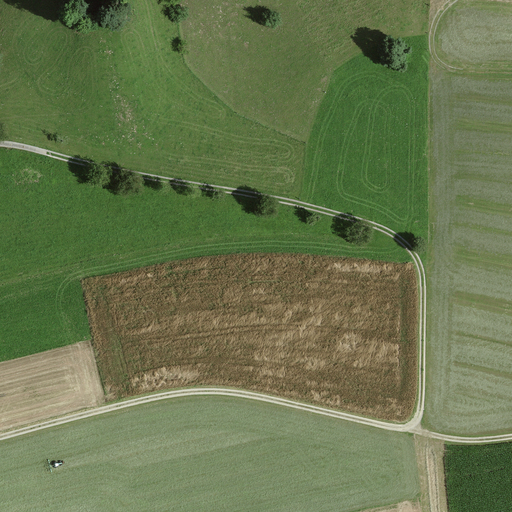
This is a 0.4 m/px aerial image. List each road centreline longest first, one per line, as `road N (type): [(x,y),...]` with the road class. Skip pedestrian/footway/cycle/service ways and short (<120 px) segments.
road 1 (track): [(407,432),(422,411),(424,288),(414,254),(397,237),(311,207),(0,145)]
road 2 (track): [(407,432),(200,396),(0,442)]
road 3 (track): [(511,77),(465,76),(435,58),(439,17),(459,0)]
